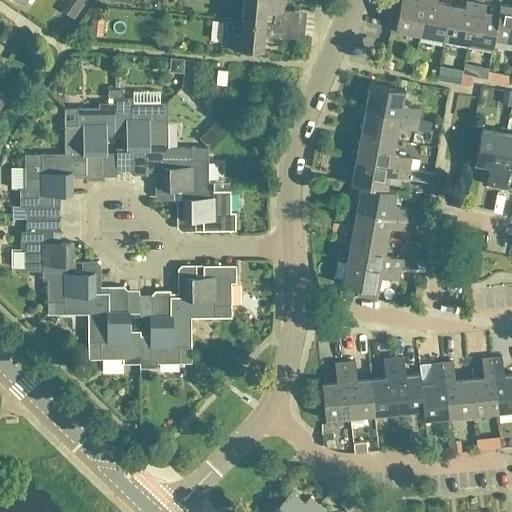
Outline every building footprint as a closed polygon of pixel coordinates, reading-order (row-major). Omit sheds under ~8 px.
[(69,0),(68,2),(80,11),(87,2),(84,0),(69,0)] [(272,23),(272,31),(281,32),(283,0),(243,0),(242,21),(272,23)] [(419,35),(424,0),(400,0),(395,31),(419,35)] [(443,40),(449,6),(436,3),(436,0),(424,0),(419,35),(443,40)] [(449,6),(443,40),(467,44),(475,0),(465,0),(464,8),(449,6)] [(475,0),(467,44),(492,49),(494,39),(498,15),(484,12),(486,0),(475,0)] [(74,20),(80,11),(68,2),(61,11),(74,20)] [(511,42),(511,7),(500,6),(498,15),(494,39),(511,42)] [(272,23),(242,21),(224,19),(222,45),(262,48),(264,31),(272,31),(272,23)] [(217,84),(226,85),(227,71),(218,70),(217,84)] [(458,88),(471,90),(473,78),(461,75),(458,88)] [(365,110),(419,120),(421,110),(403,106),(405,92),(370,85),(365,110)] [(116,133),(115,90),(109,90),(109,105),(98,105),(98,110),(64,111),(64,128),(84,128),(85,157),(97,157),(97,169),(104,169),(104,157),(105,157),(105,138),(117,137),(117,133),(116,133)] [(116,133),(117,133),(127,132),(128,152),(128,151),(129,163),(135,163),(135,151),(148,151),(147,122),(168,121),(168,104),(160,104),(160,93),(133,93),(133,100),(123,100),(123,90),(115,90),(116,133)] [(419,120),(365,110),(360,134),(396,141),(398,127),(416,131),(419,120)] [(132,177),(155,176),(155,169),(192,169),(192,161),(200,161),(200,148),(168,149),(168,121),(147,122),(148,151),(135,151),(135,163),(129,163),(129,173),(132,177)] [(84,128),(64,128),(64,156),(24,157),(24,170),(41,169),(41,176),(71,176),(71,183),(101,182),(104,178),(104,169),(97,169),(97,157),(85,157),(84,128)] [(496,188),(505,134),(481,129),(475,165),(489,168),(486,186),(496,188)] [(396,141),(360,134),(356,159),(409,169),(411,160),(393,156),(396,141)] [(511,134),(505,134),(496,188),(506,190),(509,172),(511,172),(511,134)] [(155,169),(155,176),(155,189),(181,189),(181,200),(181,201),(214,200),(213,192),(214,192),(214,182),(209,182),(209,148),(200,148),(200,161),(192,161),(192,169),(155,169)] [(409,169),(356,159),(351,184),(360,186),(386,191),(386,190),(389,177),(407,180),(409,169)] [(25,221),(60,220),(60,196),(72,196),(71,183),(71,176),(41,176),(41,169),(24,170),(24,190),(19,191),(19,209),(25,208),(25,221)] [(360,186),(351,184),(360,187),(356,211),(410,221),(412,211),(393,207),(397,192),(386,190),(386,191),(360,186)] [(231,191),(214,192),(213,192),(214,200),(181,201),(181,200),(177,200),(177,220),(203,220),(203,232),(236,231),(236,213),(231,213),(231,191)] [(410,221),(356,211),(351,235),(387,242),(390,228),(408,231),(410,221)] [(72,264),(72,245),(60,245),(60,220),(25,221),(25,233),(20,234),(20,251),(25,251),(25,271),(42,271),(42,273),(42,265),(72,264)] [(387,242),(351,235),(347,260),(401,270),(403,260),(385,256),(387,242)] [(401,270),(347,260),(342,285),(377,292),(380,278),(399,281),(401,270)] [(47,282),(47,314),(55,314),(55,304),(64,304),(63,296),(109,295),(109,288),(101,288),(100,276),(75,275),(75,264),(72,264),(42,265),(42,273),(42,282),(47,282)] [(214,298),(214,306),(223,306),(223,318),(231,318),(231,284),(236,284),(236,266),(203,266),(203,278),(178,279),(178,292),(178,299),(214,298)] [(88,314),(88,316),(88,343),(108,343),(108,314),(121,314),(120,301),(127,301),(127,292),(123,288),(109,288),(109,295),(63,296),(64,304),(55,304),(55,314),(88,314)] [(171,347),(191,347),(191,319),(223,318),(223,306),(214,306),(214,298),(178,299),(178,292),(155,292),(151,296),(151,306),(158,306),(158,318),(171,318),(171,347)] [(139,337),(140,337),(140,332),(128,332),(128,313),(127,313),(127,301),(120,301),(121,314),(108,314),(108,343),(88,343),(88,361),(122,360),(122,365),(139,365),(139,370),(139,337)] [(158,306),(151,306),(151,318),(151,317),(151,337),(140,337),(139,337),(139,370),(157,369),(157,365),(191,364),(191,347),(171,347),(171,318),(158,318),(158,306)] [(422,409),(420,384),(419,374),(405,375),(403,356),(392,357),(398,411),(422,409)] [(511,374),(504,375),(502,356),(491,357),(496,411),(511,409),(511,374)] [(392,357),(381,358),(383,377),(369,379),(373,414),(398,411),(392,357)] [(468,379),(472,414),(496,411),(491,357),(480,359),(482,378),(468,379)] [(369,379),(356,380),(354,361),(343,362),(348,416),(373,414),(369,379)] [(468,379),(455,380),(453,361),(442,362),(448,416),(472,414),(468,379)] [(348,416),(343,362),(332,364),(334,383),(320,384),(324,419),(348,416)] [(433,383),(420,384),(422,409),(423,419),(448,416),(442,362),(431,364),(433,383)] [(499,436),(475,439),(476,450),(500,448),(499,436)] [(311,511),(317,506),(310,499),(304,505),(291,493),(273,511),(311,511)]
